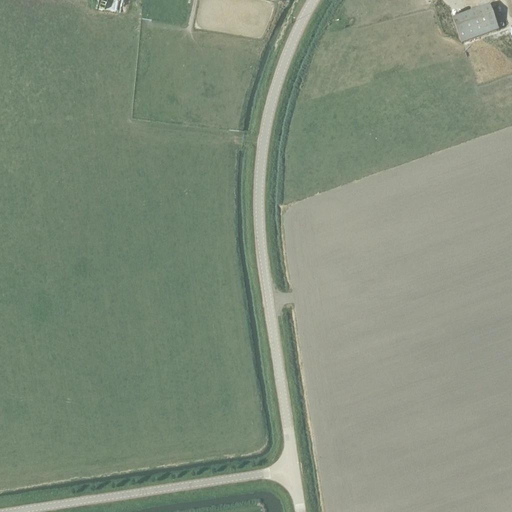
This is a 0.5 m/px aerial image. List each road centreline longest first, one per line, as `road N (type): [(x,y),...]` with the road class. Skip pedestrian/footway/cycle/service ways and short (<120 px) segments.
road 1 (unclassified): [(295,469),(260,208),(281,80),(317,0)]
road 2 (unclassified): [(13,511),(295,469)]
